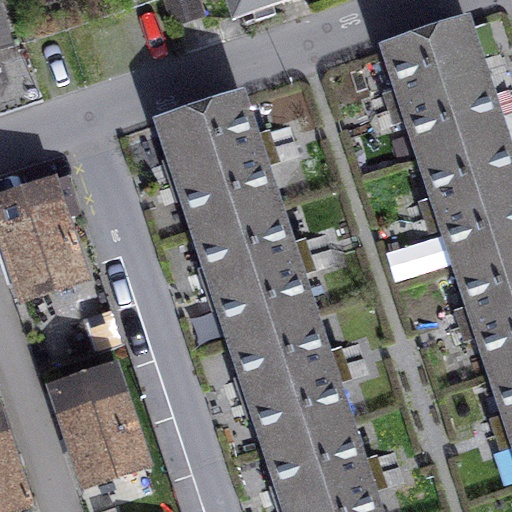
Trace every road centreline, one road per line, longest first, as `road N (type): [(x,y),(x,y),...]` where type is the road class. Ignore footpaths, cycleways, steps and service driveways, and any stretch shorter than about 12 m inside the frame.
road 1 (residential): [(85,118),(215,511)]
road 2 (residential): [(451,0),(85,118)]
road 3 (residential): [(0,323),(62,511)]
